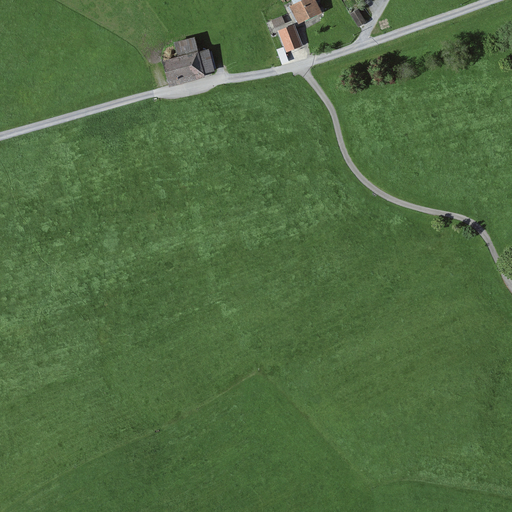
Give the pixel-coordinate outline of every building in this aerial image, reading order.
[(315,0),(305,0),(290,8),(299,25),(322,13),(315,0)] [(368,21),(359,8),(350,15),(360,27),(368,21)] [(272,19),(275,27),(285,24),(283,16),(272,19)] [(301,46),(293,26),(279,32),(287,52),(301,46)] [(177,58),(165,61),(171,87),(205,79),(204,74),(215,71),(210,50),(199,53),(196,39),(174,44),(177,58)]
